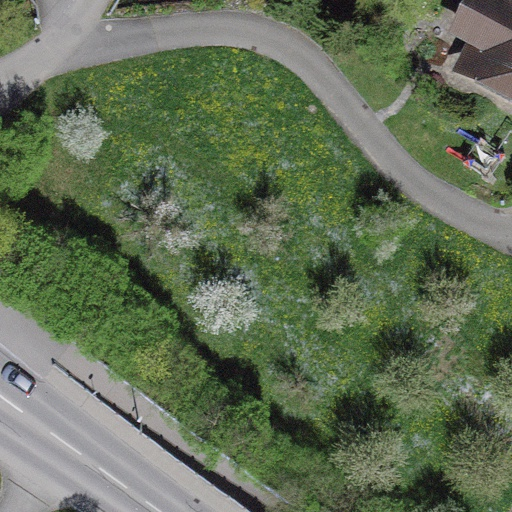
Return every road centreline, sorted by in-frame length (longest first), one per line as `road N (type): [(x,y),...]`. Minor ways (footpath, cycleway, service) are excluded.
road 1 (secondary): [(0,399),(144,511)]
road 2 (residential): [(91,0),(62,40),(0,75)]
